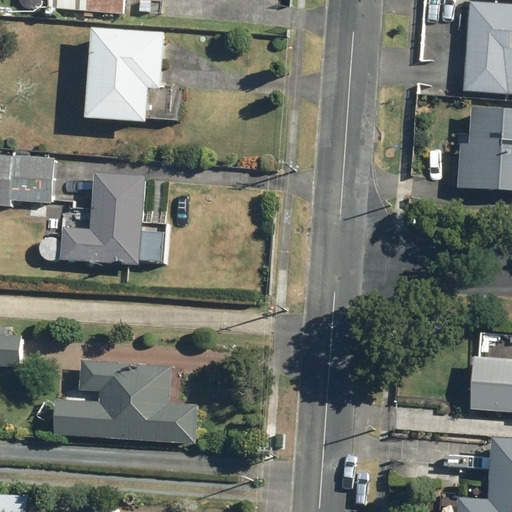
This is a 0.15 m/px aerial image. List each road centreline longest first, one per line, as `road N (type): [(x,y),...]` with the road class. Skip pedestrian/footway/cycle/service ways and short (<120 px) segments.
road 1 (tertiary): [(357,0),(338,260)]
road 2 (tertiary): [(338,260),(319,511)]
road 3 (residential): [(511,271),(338,260)]
